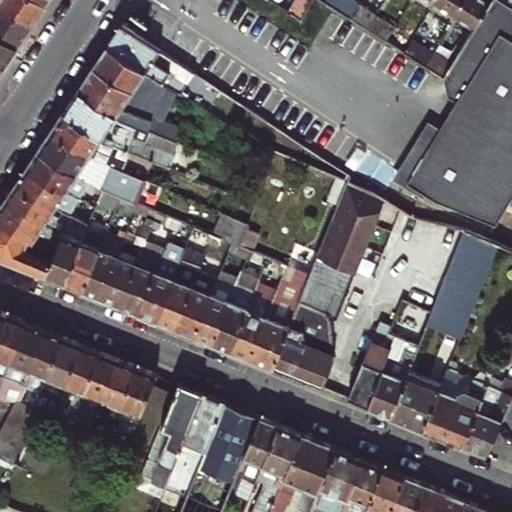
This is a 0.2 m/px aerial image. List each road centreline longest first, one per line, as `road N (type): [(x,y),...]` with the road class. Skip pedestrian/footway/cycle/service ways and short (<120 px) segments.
road 1 (residential): [(499,483),(0,281)]
road 2 (secondary): [(0,145),(93,0)]
